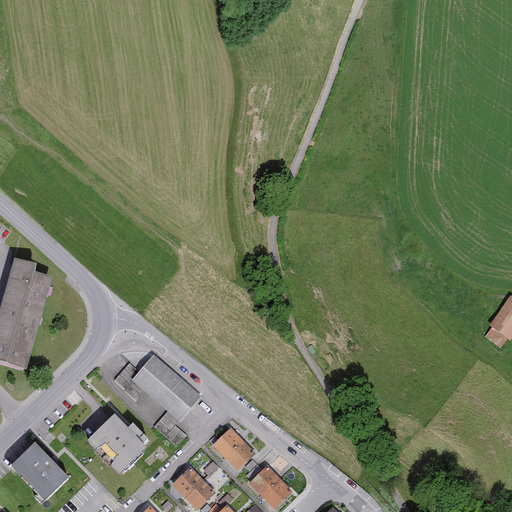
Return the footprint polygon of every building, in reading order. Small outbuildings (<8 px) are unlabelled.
[(34,269),(12,263),(0,305),(0,365),(24,372),(50,280),(33,275),(34,269)] [(509,342),(511,337),(511,299),(509,298),(488,328),(509,342)] [(200,395),(155,356),(135,378),(180,417),(200,395)] [(145,451),(112,418),(85,445),(118,478),(145,451)] [(176,423),(166,434),(178,444),(187,433),(176,423)] [(234,471),(252,454),(228,430),(210,447),(234,471)] [(70,481),(34,444),(9,468),(45,505),(70,481)] [(271,509),(289,492),(265,468),(247,485),(271,509)] [(195,511),(213,494),(189,470),(171,488),(195,511)]
